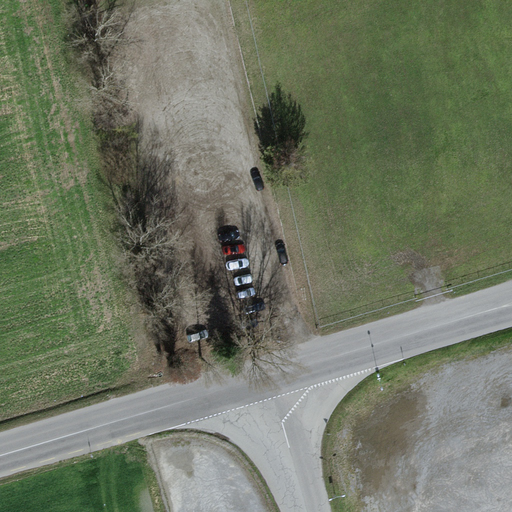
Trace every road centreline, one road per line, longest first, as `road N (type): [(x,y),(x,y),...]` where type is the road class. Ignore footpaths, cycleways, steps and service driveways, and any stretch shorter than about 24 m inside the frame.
road 1 (tertiary): [(274,374),(0,455)]
road 2 (tertiary): [(504,305),(274,374)]
road 3 (unclassified): [(274,374),(310,511)]
